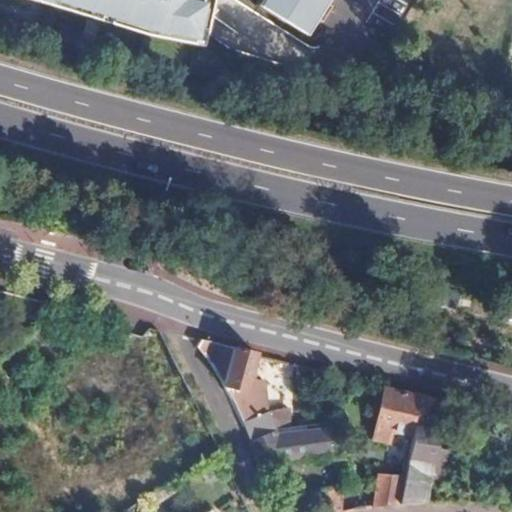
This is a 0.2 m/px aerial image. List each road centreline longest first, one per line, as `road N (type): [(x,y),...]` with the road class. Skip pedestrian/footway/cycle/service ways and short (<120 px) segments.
road 1 (primary): [(0,124),(174,171),(511,242)]
road 2 (primary): [(511,203),(0,86)]
road 3 (secondary): [(511,394),(163,300)]
road 4 (residential): [(265,511),(163,300)]
road 5 (secondary): [(163,300),(0,254)]
